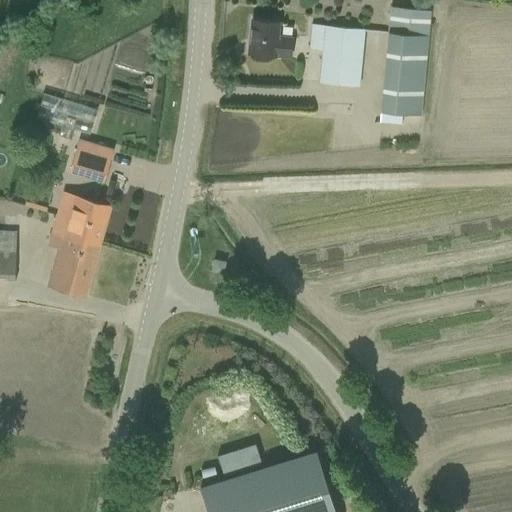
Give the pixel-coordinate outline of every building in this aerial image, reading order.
[(390,7),(380,112),(379,122),(401,125),(402,114),(420,115),(430,11),(390,7)] [(252,19),(248,53),(290,57),(292,38),(276,37),(278,22),(252,19)] [(319,82),(338,84),(357,86),(359,86),(363,43),(378,45),(379,31),(363,29),(311,25),(309,49),(322,50),(319,82)] [(43,93),(35,117),(61,125),(58,135),(71,139),(73,129),(89,134),(97,109),(43,93)] [(70,172),(83,176),(102,182),(112,149),(79,139),(70,172)] [(75,197),(68,222),(66,227),(73,229),(71,235),(98,243),(109,206),(90,201),(75,197)] [(84,295),(98,243),(71,235),(73,229),(66,227),(68,222),(62,221),(63,217),(57,215),(48,243),(59,247),(48,285),(64,290),(84,295)] [(0,277),(14,278),(16,232),(0,231),(0,277)] [(211,271),(222,273),(225,262),(214,259),(211,271)] [(91,320),(72,317),(28,310),(27,316),(10,313),(7,333),(24,336),(12,407),(75,418),(91,320)] [(200,486),(208,511),(335,511),(316,450),(200,486)]
